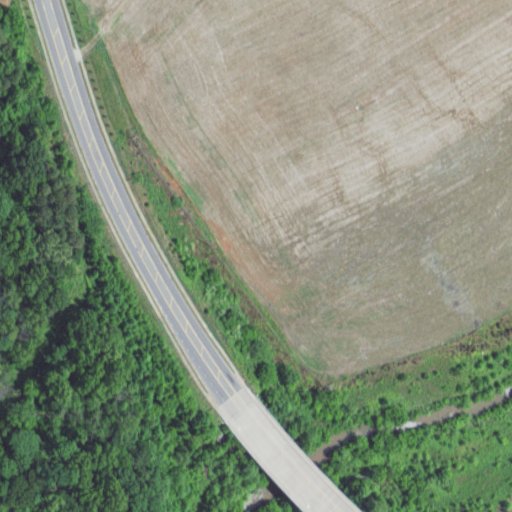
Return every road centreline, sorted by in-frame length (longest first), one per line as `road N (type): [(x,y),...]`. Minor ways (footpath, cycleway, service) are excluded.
road 1 (tertiary): [(44,0),(83,135),(140,260),(224,401)]
road 2 (tertiary): [(224,401),(319,511)]
